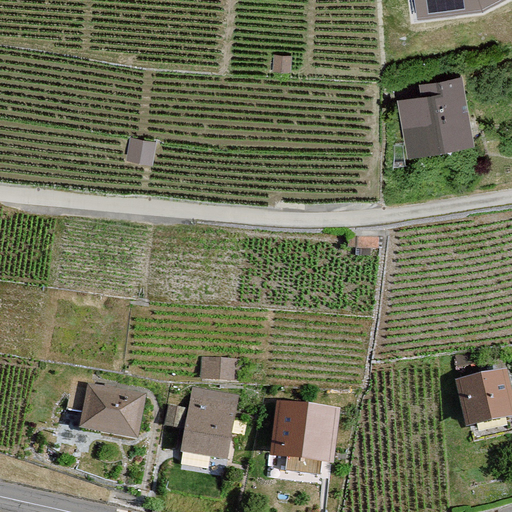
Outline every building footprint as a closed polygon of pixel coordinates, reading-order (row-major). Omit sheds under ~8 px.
[(415,0),(418,20),(483,13),(506,0),(415,0)] [(424,84),(399,90),(411,141),(477,126),(462,62),(421,72),(424,84)] [(205,360),(204,378),(225,379),(226,361),(205,360)] [(511,399),(504,363),(453,375),(463,418),(511,406),(511,399)] [(148,391),(89,378),(80,418),(139,431),(148,391)] [(239,393),(189,386),(179,456),(229,463),(239,393)] [(336,409),(278,402),(272,454),(329,461),(336,409)] [(181,428),(185,408),(172,405),(167,425),(181,428)] [(290,470),(325,476),(327,466),(292,460),(290,470)]
